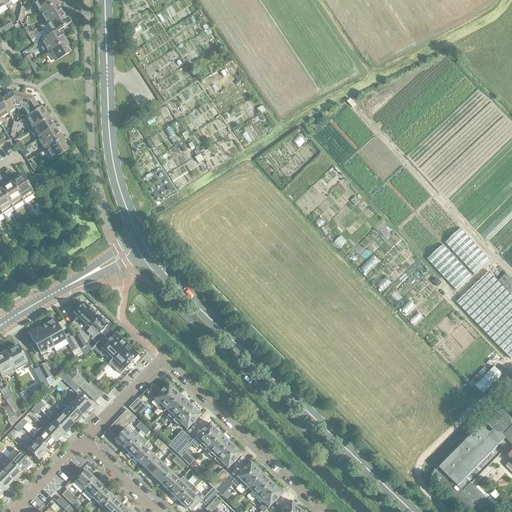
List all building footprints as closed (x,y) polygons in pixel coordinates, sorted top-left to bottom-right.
[(2,0),(6,5),(8,9),(11,7),(11,5),(10,3),(14,0),(2,0)] [(38,0),(35,2),(34,3),(40,13),(57,3),(55,0),(38,0)] [(57,3),(40,13),(47,24),(62,14),(58,8),(60,7),(57,3)] [(62,14),(47,24),(53,34),(56,32),(57,32),(70,24),(67,19),(66,20),(62,14)] [(14,27),(12,25),(11,23),(5,27),(7,31),(14,27)] [(28,35),(32,33),(28,26),(24,29),(28,35)] [(53,34),(41,41),(48,52),(65,42),(62,37),(60,38),(57,32),(56,32),(53,34)] [(65,42),(48,52),(55,62),(69,53),(66,47),(67,46),(65,42)] [(29,64),(33,61),(29,55),(25,58),(29,64)] [(15,108),(19,109),(22,96),(12,94),(0,102),(8,113),(15,108)] [(23,110),(27,117),(39,110),(32,98),(22,96),(19,109),(23,110)] [(0,119),(8,114),(8,113),(0,102),(0,100),(0,119)] [(33,128),(49,118),(47,114),(44,115),(41,109),(39,110),(27,117),(26,118),(33,128)] [(33,128),(39,139),(54,130),(50,123),(52,122),(49,118),(33,128)] [(54,130),(39,139),(46,149),(62,139),(60,135),(58,136),(54,130)] [(65,143),(62,139),(46,149),(52,160),(67,151),(63,144),(65,143)] [(33,195),(21,175),(10,182),(23,202),(33,195)] [(0,188),(0,189),(12,208),(23,202),(10,182),(4,186),(3,184),(3,181),(0,176),(0,188)] [(0,210),(2,215),(12,208),(0,189),(0,188),(0,210)] [(475,285),(457,302),(511,359),(511,357),(511,278),(507,273),(499,281),(489,271),(475,285)] [(107,325),(83,304),(74,314),(90,329),(93,325),(101,332),(108,326),(107,325)] [(53,348),(66,340),(61,333),(68,329),(63,321),(57,325),(54,320),(41,327),(53,348)] [(53,348),(41,327),(29,334),(35,345),(33,346),(35,351),(38,350),(41,355),(49,351),(48,351),(53,348)] [(102,358),(103,356),(105,354),(112,360),(127,344),(115,333),(109,339),(106,336),(93,349),(102,358)] [(74,338),(81,350),(85,357),(92,349),(88,346),(87,347),(80,334),(74,338)] [(73,336),(66,340),(74,354),(81,350),(74,338),(73,336)] [(138,355),(127,344),(112,360),(109,363),(120,374),(123,370),(138,355)] [(16,346),(4,353),(14,369),(22,365),(25,370),(31,366),(31,365),(23,350),(20,352),(17,346),(16,346)] [(14,369),(4,353),(0,355),(0,375),(1,377),(2,377),(1,377),(14,369)] [(38,367),(39,368),(46,380),(51,377),(44,364),(38,367)] [(42,384),(46,391),(50,387),(46,380),(39,368),(33,371),(41,385),(42,384)] [(64,372),(59,377),(75,392),(79,387),(64,372)] [(93,380),(88,386),(99,397),(104,391),(93,380)] [(88,386),(84,382),(79,387),(94,402),(99,397),(88,386)] [(166,410),(180,395),(168,384),(154,399),(166,410)] [(51,386),(50,387),(46,391),(51,395),(55,390),(51,386)] [(79,395),(70,404),(81,416),(86,411),(87,413),(91,408),(90,407),(90,406),(79,395)] [(175,419),(189,404),(180,395),(166,410),(175,419)] [(5,401),(8,405),(13,414),(19,410),(11,397),(5,401)] [(129,408),(138,417),(147,407),(138,398),(129,408)] [(40,401),(36,406),(41,410),(45,406),(40,401)] [(70,404),(67,402),(59,410),(73,424),(74,424),(75,425),(80,420),(79,419),(81,416),(70,404)] [(189,404),(175,419),(186,430),(201,415),(189,404)] [(13,414),(8,405),(2,408),(9,419),(14,416),(13,414)] [(511,445),(511,453),(509,457),(511,459),(511,461),(508,466),(511,469),(511,408),(509,405),(503,411),(496,414),(483,427),(481,425),(467,439),(471,443),(462,453),(460,451),(457,455),(458,457),(457,458),(453,454),(452,456),(450,454),(446,458),(448,460),(445,463),(444,461),(440,465),(441,466),(431,477),(468,511),(495,511),(498,509),(472,483),(510,444),(511,445)] [(36,415),(41,410),(36,406),(31,411),(36,415)] [(127,409),(122,414),(131,422),(136,418),(127,409)] [(50,419),(64,433),(68,430),(69,431),(74,426),(73,425),(73,424),(59,410),(50,419)] [(122,414),(118,418),(127,427),(131,422),(122,414)] [(118,418),(114,423),(123,431),(125,429),(127,427),(118,418)] [(23,419),(19,424),(23,428),(28,424),(23,419)] [(41,428),(56,443),(64,433),(50,419),(41,428)] [(140,431),(145,427),(140,422),(136,427),(140,431)] [(123,431),(114,423),(108,429),(117,438),(123,431)] [(149,427),(153,431),(157,426),(153,423),(149,427)] [(206,449),(221,434),(210,423),(195,438),(206,449)] [(19,433),(23,428),(19,424),(14,429),(19,433)] [(150,431),(145,427),(140,431),(145,436),(150,431)] [(56,443),(41,428),(33,437),(47,451),(56,443)] [(124,449),(134,438),(125,429),(123,431),(117,438),(114,440),(124,449)] [(168,445),(175,451),(188,437),(182,431),(168,445)] [(206,449),(216,458),(230,443),(221,434),(206,449)] [(38,461),(47,451),(33,437),(21,450),(25,453),(27,450),(34,456),(33,457),(34,458),(37,459),(38,461)] [(188,437),(175,451),(181,457),(194,443),(188,437)] [(134,438),(124,449),(133,457),(143,446),(134,438)] [(163,444),(158,440),(154,444),(158,448),(163,444)] [(216,458),(222,464),(227,469),(242,454),(230,443),(216,458)] [(163,444),(158,448),(163,453),(168,449),(163,444)] [(141,466),(152,455),(143,446),(133,457),(141,466)] [(6,459),(10,462),(21,473),(25,469),(26,470),(30,465),(29,464),(30,463),(15,449),(6,459)] [(152,455),(141,466),(151,475),(161,463),(152,455)] [(176,466),(181,461),(176,457),(172,461),(176,466)] [(181,461),(176,466),(181,471),(185,466),(181,461)] [(10,462),(2,471),(1,471),(12,482),(13,481),(14,482),(19,477),(18,476),(21,473),(10,462)] [(194,462),(190,466),(194,470),(198,465),(194,462)] [(233,480),(229,476),(215,490),(218,492),(219,493),(222,496),(233,484),(237,488),(241,483),(247,488),(262,473),(250,462),(233,480)] [(151,475),(160,483),(171,472),(161,463),(151,475)] [(0,469),(0,487),(4,491),(12,482),(1,471),(2,471),(0,469)] [(209,484),(214,488),(215,490),(229,476),(223,470),(209,484)] [(84,490),(94,479),(86,471),(75,482),(84,490)] [(171,472),(160,483),(169,492),(180,481),(171,472)] [(196,472),(194,474),(192,476),(196,481),(201,477),(196,472)] [(262,473),(247,488),(257,497),(271,482),(262,473)] [(103,488),(94,479),(84,490),(93,499),(103,488)] [(189,489),(180,481),(169,492),(178,501),(189,489)] [(261,511),(266,511),(265,511),(268,508),(283,493),(271,482),(257,497),(263,504),(259,508),(262,511),(261,511)] [(189,489),(178,501),(187,509),(188,508),(191,510),(191,511),(197,505),(194,503),(198,498),(193,493),(196,490),(192,486),(189,489)] [(102,508),(113,496),(103,488),(93,499),(102,508)] [(218,492),(215,490),(214,488),(201,501),(206,505),(218,492)] [(71,504),(75,499),(76,498),(67,490),(62,495),(71,504)] [(113,496),(102,508),(106,511),(114,511),(121,505),(113,496)] [(56,501),(65,510),(69,506),(60,497),(56,501)] [(208,511),(211,511),(222,501),(218,497),(206,509),(208,511)] [(79,503),(75,499),(71,504),(75,508),(79,503)] [(235,501),(231,505),(235,509),(239,505),(236,501),(235,501)] [(302,511),(292,501),(281,511),(302,511)]
